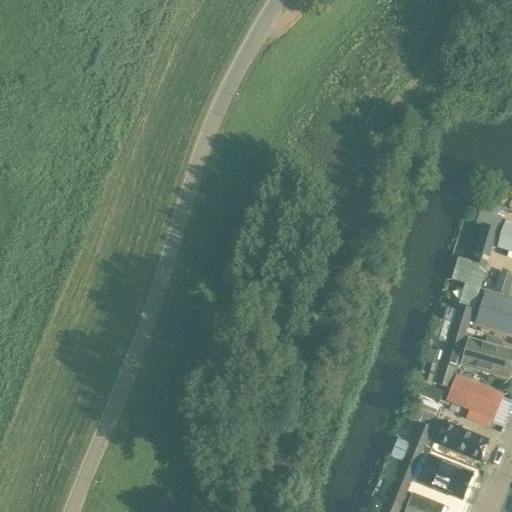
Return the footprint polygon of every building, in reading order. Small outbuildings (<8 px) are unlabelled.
[(483,205),(478,224),(497,229),(503,211),(483,205)] [(511,220),(508,219),(498,246),(511,251),(511,220)] [(486,267),(497,230),(483,226),(472,263),(486,267)] [(458,259),(451,280),(465,284),(480,288),(486,267),(472,263),(458,259)] [(489,274),(484,290),(493,292),(497,276),(489,274)] [(498,280),(494,292),(507,296),(511,284),(498,280)] [(465,284),(459,306),(474,310),(480,288),(465,284)] [(459,306),(453,324),(468,329),(474,310),(459,306)] [(436,320),(431,336),(446,341),(451,325),(436,320)] [(462,348),(468,329),(453,324),(447,343),(462,348)] [(462,367),(511,377),(511,347),(468,338),(462,367)] [(428,351),(425,361),(439,365),(442,355),(428,351)] [(456,369),(441,365),(435,385),(450,389),(456,369)] [(492,427),(505,391),(456,374),(447,401),(470,409),(467,418),(492,427)] [(423,384),(418,396),(438,404),(442,392),(423,384)] [(482,461),(490,438),(444,420),(436,444),(482,461)] [(419,424),(412,442),(425,447),(432,429),(419,424)] [(398,441),(391,458),(402,462),(409,446),(398,441)] [(425,447),(412,442),(405,460),(418,465),(425,447)] [(383,511),(398,511),(400,507),(388,502),(383,511)]
